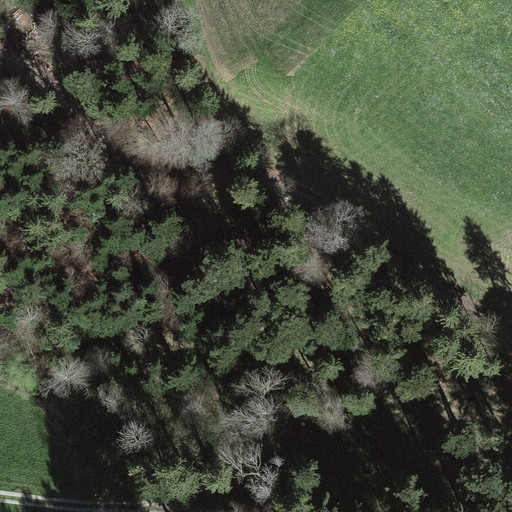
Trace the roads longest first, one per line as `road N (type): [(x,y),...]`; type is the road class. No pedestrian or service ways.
road 1 (track): [(0,75),(147,184),(302,196),(511,311)]
road 2 (track): [(0,496),(232,511)]
